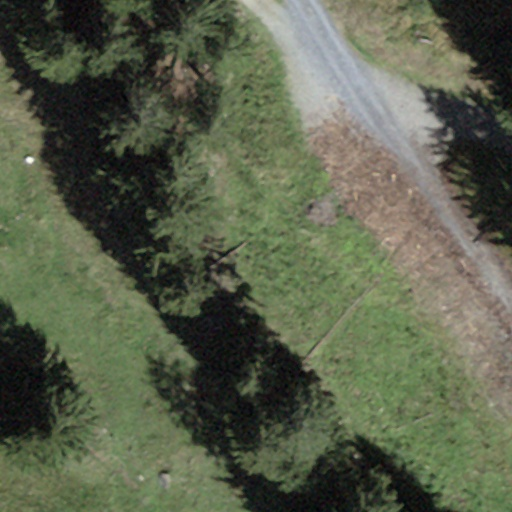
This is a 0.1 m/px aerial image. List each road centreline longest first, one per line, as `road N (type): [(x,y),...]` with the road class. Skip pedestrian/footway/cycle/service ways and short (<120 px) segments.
road 1 (track): [(511,305),(370,101),(314,0)]
road 2 (track): [(245,0),(370,101),(511,142)]
